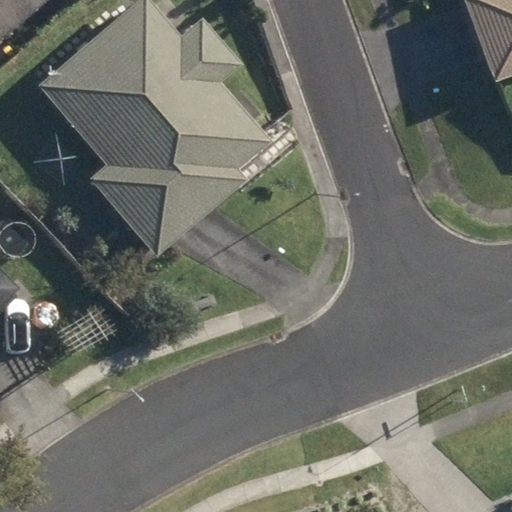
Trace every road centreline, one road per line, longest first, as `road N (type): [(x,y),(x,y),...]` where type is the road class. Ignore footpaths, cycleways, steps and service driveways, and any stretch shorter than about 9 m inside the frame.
road 1 (residential): [(49,511),(446,295)]
road 2 (residential): [(309,0),(355,145),(446,295)]
